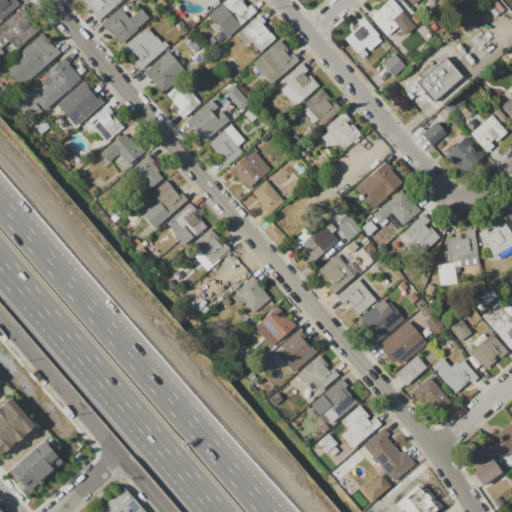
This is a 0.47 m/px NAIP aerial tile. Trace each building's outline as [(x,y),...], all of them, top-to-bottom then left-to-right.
[(0,0),(7,0),(8,1),(9,0),(16,0),(20,5),(0,21),(0,0)] [(121,0),(98,20),(91,12),(92,10),(83,0),(121,0)] [(123,5),(129,0),(135,8),(130,13),(123,5)] [(217,0),(219,2),(212,8),(204,0),(217,0)] [(208,16),(226,0),(242,0),(248,6),(250,5),(255,11),(226,37),(208,16)] [(367,14),(374,8),(376,11),(388,0),(392,0),(414,24),(413,25),(414,27),(405,34),(398,26),(386,36),(367,14)] [(407,0),(425,0),(415,9),(407,0)] [(0,27),(24,6),(42,26),(16,49),(10,42),(1,49),(8,56),(0,63),(0,27)] [(102,24),(120,8),(129,19),(140,9),(147,18),(119,43),(102,24)] [(477,16),(481,13),(488,22),(485,25),(477,16)] [(236,34),(259,14),(265,21),(262,24),(274,38),(259,51),(251,42),(247,46),(236,34)] [(344,38),(359,26),(356,23),(363,18),(378,35),(377,36),(381,41),(369,51),(365,46),(363,49),(367,54),(363,59),(358,53),(357,53),(344,38)] [(121,48),(140,32),(141,33),(147,28),(155,37),(156,36),(162,42),(164,40),(169,45),(140,70),(133,63),(137,59),(133,55),(130,58),(121,48)] [(7,69),(17,60),(14,57),(42,33),(54,48),(56,47),(60,52),(22,85),(7,69)] [(254,62),(279,40),(288,50),(285,52),(289,56),(292,53),(298,59),(271,82),(254,62)] [(143,72),(168,50),(183,67),(158,89),(143,72)] [(384,64),(394,54),(405,66),(395,76),(393,77),(383,65),(384,64)] [(228,60),(232,56),(238,63),(234,67),(228,60)] [(40,79),(65,57),(70,62),(68,64),(81,78),(44,110),(33,97),(46,86),(40,79)] [(416,82),(444,58),(461,77),(433,101),(416,82)] [(283,79),(301,64),(307,71),(303,74),(307,77),(309,75),(318,85),(302,100),(283,79)] [(163,96),(180,81),(199,102),(182,117),(163,96)] [(48,113),(84,82),(95,95),(97,94),(104,101),(66,134),(48,113)] [(238,109),(247,102),(232,84),(223,91),(238,109)] [(299,107),(321,88),(330,98),(327,100),(331,105),(334,102),(341,110),(322,126),(316,119),(312,122),(299,107)] [(511,117),(502,106),(511,97),(511,117)] [(188,119),(211,99),(217,107),(214,110),(217,113),(220,111),(228,119),(205,139),(188,119)] [(26,109),(34,102),(41,111),(34,117),(26,109)] [(86,121),(106,104),(112,111),(108,115),(111,118),(114,116),(123,127),(105,143),(86,121)] [(324,128),(343,111),(350,119),(346,122),(349,125),(352,123),(361,133),(356,137),(358,140),(355,143),(353,140),(343,149),(337,143),(331,148),(322,137),(327,132),(324,128)] [(470,132),(491,113),(508,132),(487,151),(470,132)] [(33,125),(41,118),(54,133),(48,138),(43,132),(41,134),(33,125)] [(421,132),(435,119),(446,132),(432,145),(421,132)] [(207,143),(229,123),(244,140),(237,146),(242,152),(225,167),(218,160),(220,158),(207,143)] [(99,153),(110,143),(111,144),(124,133),(138,150),(125,162),(118,154),(108,162),(99,153)] [(289,139),(294,134),(302,143),(297,148),(289,139)] [(445,153),(463,137),(483,159),(465,175),(445,153)] [(228,170),(244,155),(248,159),(255,153),(270,170),(248,189),(236,175),(234,177),(228,170)] [(132,168),(148,154),(154,161),(152,163),(159,170),(157,172),(162,178),(150,188),(132,168)] [(290,168),(297,161),(304,170),(297,176),(290,168)] [(354,187),(367,176),(368,177),(385,161),(391,168),(389,169),(401,183),(372,208),(354,187)] [(152,194),(167,181),(178,194),(181,192),(187,200),(154,229),(141,214),(157,200),(152,194)] [(253,192),(266,181),(286,203),(273,214),(271,212),(265,216),(259,209),(262,207),(255,199),(257,197),(253,192)] [(373,214),(400,190),(413,205),(414,203),(420,210),(402,226),(390,213),(380,222),(373,214)] [(511,221),(500,209),(511,198),(511,221)] [(167,225),(173,220),(172,218),(190,203),(196,211),(194,212),(207,226),(185,245),(167,225)] [(110,218),(115,213),(119,218),(114,223),(110,218)] [(402,232),(423,213),(430,220),(425,225),(428,229),(430,227),(440,238),(421,254),(402,232)] [(338,228),(342,225),(338,220),(345,214),(349,219),(350,217),(361,229),(348,240),(338,228)] [(126,220),(131,216),(139,225),(134,229),(126,220)] [(291,243),(318,219),(325,227),(330,223),(335,229),(330,233),(337,240),(310,264),(291,243)] [(477,233),(486,228),(489,232),(504,222),(511,234),(511,245),(492,257),(477,233)] [(193,243),(210,228),(219,238),(216,241),(220,244),(223,241),(229,249),(228,249),(230,251),(218,261),(217,259),(211,264),(193,243)] [(450,263),(447,238),(460,236),(460,239),(465,238),(464,232),(473,230),(478,264),(453,268),(455,283),(439,285),(436,266),(450,263)] [(347,248),(354,242),(357,247),(351,253),(347,248)] [(147,256),(152,251),(157,256),(152,261),(147,256)] [(319,269),(335,254),(345,265),(349,261),(358,271),(333,292),(327,286),(331,283),(319,269)] [(154,263),(158,259),(163,264),(159,268),(154,263)] [(232,293),(252,275),(261,285),(259,286),(269,298),(251,314),(232,293)] [(336,296),(357,278),(375,299),(355,317),(336,296)] [(399,285),(402,282),(407,287),(404,290),(399,285)] [(481,298),(492,289),(498,296),(487,305),(481,298)] [(409,296),(413,293),(420,300),(415,304),(409,296)] [(356,322),(384,297),(403,318),(374,342),(356,322)] [(481,316),(497,303),(502,309),(508,304),(511,308),(511,347),(510,349),(481,316)] [(418,310),(424,305),(430,311),(424,316),(418,310)] [(260,321),(277,306),(290,321),(291,320),(295,325),(278,341),(260,321)] [(426,320),(432,314),(443,326),(436,332),(434,334),(424,322),(426,320)] [(450,328),(461,320),(470,331),(459,339),(450,328)] [(379,346),(406,322),(425,343),(398,367),(389,374),(371,353),(369,351),(377,344),(379,346)] [(278,345),(298,328),(305,336),(302,339),(308,346),(310,345),(316,352),(292,373),(276,354),(282,349),(278,345)] [(471,350),(476,346),(472,342),(482,333),(486,337),(490,334),(506,352),(487,368),(485,370),(469,352),(471,350)] [(296,374),(319,354),(329,365),(326,367),(329,370),(332,368),(338,375),(319,391),(316,388),(311,392),(296,374)] [(395,373),(415,356),(425,368),(405,385),(395,373)] [(432,365),(441,357),(450,367),(457,360),(459,362),(462,359),(478,377),(471,383),(469,380),(455,392),(456,393),(455,394),(430,367),(432,365)] [(411,391),(428,377),(450,402),(433,416),(411,391)] [(309,406),(341,378),(348,386),(345,388),(357,402),(331,424),(322,414),(319,417),(309,406)] [(0,406),(1,406),(1,407),(11,399),(35,426),(0,456),(0,406)] [(341,421),(359,405),(368,416),(366,418),(369,421),(374,417),(381,424),(353,449),(341,435),(348,429),(341,421)] [(488,436),(494,432),(495,434),(510,424),(511,426),(511,449),(502,456),(488,436)] [(362,446),(383,428),(389,435),(386,437),(403,456),(406,453),(415,464),(394,482),(362,446)] [(316,444),(328,434),(336,443),(325,453),(316,444)] [(9,472),(20,462),(18,461),(33,448),(35,449),(44,441),(63,463),(28,494),(9,472)] [(466,453),(481,443),(490,456),(474,467),(469,460),(471,459),(466,453)] [(473,473),(492,460),(500,471),(481,485),(473,473)] [(362,491),(380,476),(389,486),(371,502),(362,491)] [(399,511),(390,502),(418,478),(444,507),(438,511),(399,511)] [(94,511),(93,511),(122,486),(144,511),(94,511)]
